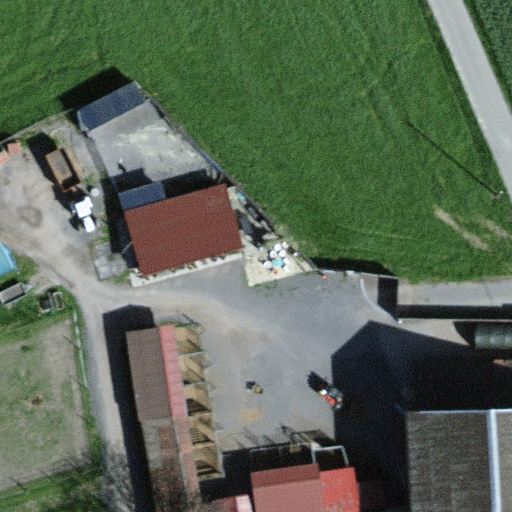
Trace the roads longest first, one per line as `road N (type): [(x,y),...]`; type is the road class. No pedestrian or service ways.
road 1 (track): [(98,285),(89,303),(127,511)]
road 2 (unclassified): [(511,160),(444,0)]
